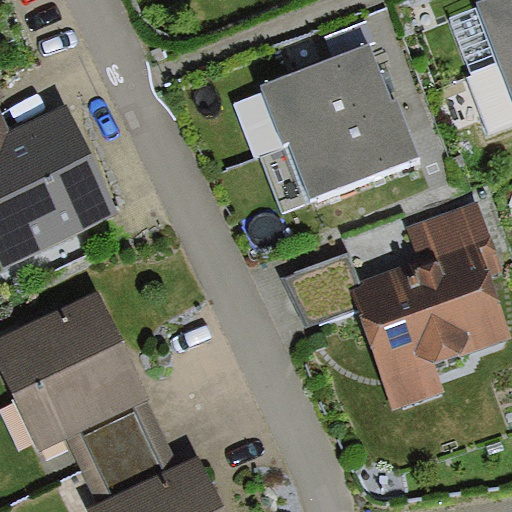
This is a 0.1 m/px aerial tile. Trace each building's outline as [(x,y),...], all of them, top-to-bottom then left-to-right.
[(496,64),(511,58),(511,0),(492,0),(474,7),(496,64)] [(290,150),(393,108),(369,47),(265,89),(290,150)] [(511,58),(496,64),(511,103),(511,58)] [(0,80),(0,134),(10,130),(0,110),(0,96),(6,93),(0,80)] [(0,259),(4,268),(118,213),(65,103),(10,130),(0,134),(0,259)] [(416,165),(393,108),(290,150),(312,206),(416,165)] [(290,283),(307,325),(357,305),(396,401),(437,384),(428,363),(504,332),(469,246),(482,241),(469,210),(412,233),(424,263),(358,289),(346,260),(290,283)] [(80,473),(161,434),(97,292),(0,339),(0,368),(41,452),(65,441),(80,473)] [(96,508),(88,511),(224,511),(199,459),(178,470),(161,434),(80,473),(96,508)]
